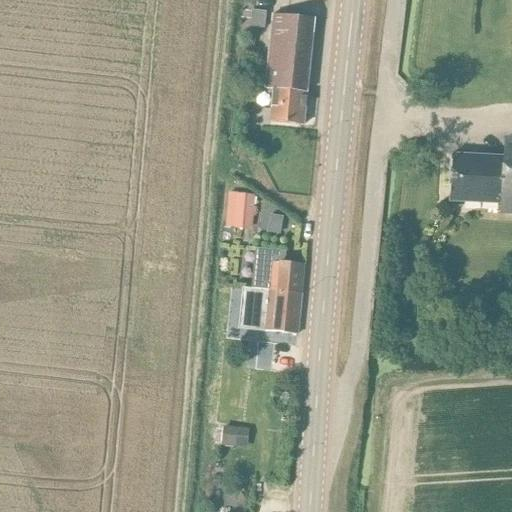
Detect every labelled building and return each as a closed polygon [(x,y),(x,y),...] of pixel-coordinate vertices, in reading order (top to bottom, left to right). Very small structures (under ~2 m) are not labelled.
[(263,30),(265,13),(251,12),(249,28),(263,30)] [(271,92),(306,95),(314,20),(271,16),(263,91),(271,92)] [(303,126),(306,95),(271,92),(268,123),(303,126)] [(511,212),(511,140),(507,140),(506,159),(452,156),(450,201),(502,204),(502,212),(511,212)] [(228,194),(224,228),(226,228),(233,229),(250,231),(254,196),(236,195),(229,194),(228,194)] [(251,289),(301,294),(304,266),(283,264),(284,254),(285,254),(286,252),(255,249),(254,251),(256,251),(253,287),(251,287),(251,289)] [(242,289),(238,330),(264,332),(292,334),(298,335),(301,294),(286,293),(251,289),(242,289)] [(232,335),(234,311),(222,310),(222,313),(219,313),(217,341),(233,343),(233,335),(232,335)] [(221,444),(221,445),(235,447),(238,429),(223,427),(223,429),(221,444)]
